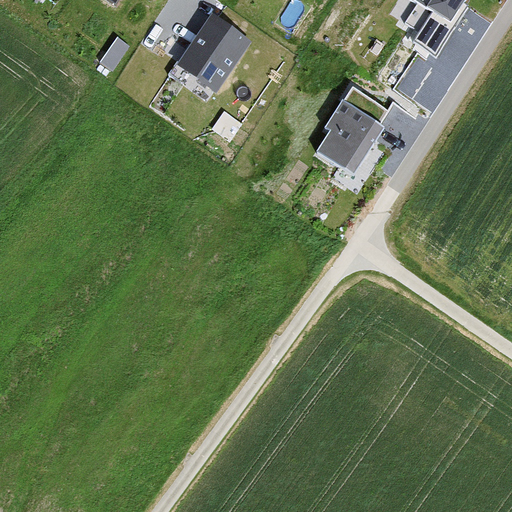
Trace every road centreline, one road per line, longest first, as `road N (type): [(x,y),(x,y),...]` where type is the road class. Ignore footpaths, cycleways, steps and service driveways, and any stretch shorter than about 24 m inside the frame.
road 1 (track): [(160,511),(356,245),(511,353)]
road 2 (track): [(356,245),(511,15)]
